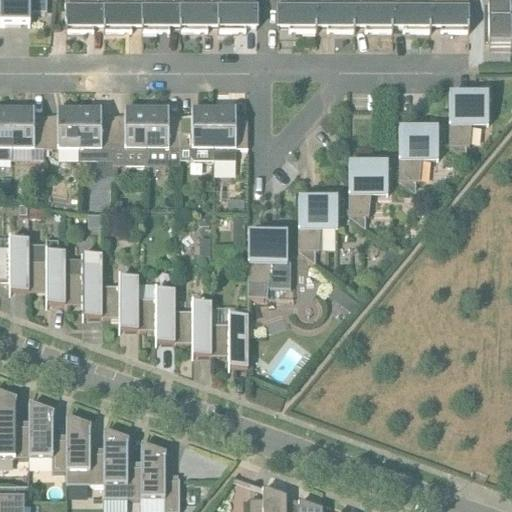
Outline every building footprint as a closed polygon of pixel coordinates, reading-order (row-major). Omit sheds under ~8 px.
[(29,24),(29,18),(46,18),(45,0),(0,0),(0,29),(21,30),(27,30),(29,30),(29,24)] [(93,32),(103,32),(103,0),(65,0),(65,37),(93,37),(93,32)] [(131,32),(141,32),(141,0),(103,0),(103,32),(103,37),(131,37),(131,32)] [(169,32),(179,32),(179,0),(141,0),(141,32),(141,37),(169,37),(169,32)] [(207,32),(217,32),(217,0),(179,0),(179,32),(179,37),(207,37),(207,32)] [(255,33),(256,33),(256,0),(217,0),(217,32),(217,37),(245,37),(245,32),(255,32),(255,33)] [(316,37),(316,32),(316,0),(277,0),(277,33),(278,33),(278,32),(288,32),(288,37),(316,37)] [(354,37),(354,32),(354,0),(316,0),(316,32),(326,32),(326,37),(354,37)] [(392,37),(392,32),(392,0),(354,0),(354,32),(364,32),(364,37),(392,37)] [(430,37),(430,32),(430,0),(392,0),(392,32),(402,32),(402,37),(430,37)] [(430,0),(430,32),(440,32),(440,37),(468,37),(468,3),(468,0),(430,0)] [(487,0),(488,54),(511,54),(510,0),(487,0)] [(471,130),(488,130),(488,100),(448,100),(449,153),(465,165),(466,165),(466,152),(469,152),(471,130)] [(11,154),(45,154),(46,122),(34,121),(34,114),(33,114),(33,115),(11,115),(11,154)] [(45,154),(79,154),(79,115),(58,115),(58,114),(57,114),(57,121),(46,122),(45,154)] [(79,166),(112,166),(113,122),(101,121),(101,114),(100,114),(100,115),(79,115),(79,154),(79,166)] [(146,171),(146,154),(146,115),(125,115),(125,114),(124,114),(124,121),(113,122),(112,166),(112,171),(146,171)] [(146,154),(179,154),(180,122),(168,121),(168,114),(167,114),(167,115),(146,115),(146,154)] [(179,154),(213,154),(213,115),(191,114),(191,121),(180,122),(179,154)] [(236,154),(247,154),(247,122),(235,120),(235,114),(234,114),(234,115),(213,115),(213,154),(214,166),(236,166),(236,154)] [(0,166),(11,166),(11,154),(11,115),(0,115),(0,166)] [(421,165),(437,165),(437,135),(398,135),(398,187),(415,200),(415,199),(415,187),(419,187),(421,165)] [(371,200),(387,200),(387,170),(348,169),(348,222),(365,235),(365,234),(365,222),(368,222),(371,200)] [(320,235),(337,235),(337,205),(298,205),(298,257),(314,270),(315,269),(315,257),(318,257),(320,235)] [(287,239),(248,239),(248,327),(249,327),(249,305),(265,305),(265,292),(268,292),(270,270),(287,270),(287,239)] [(28,298),(28,267),(28,245),(8,245),(8,254),(0,254),(0,285),(8,285),(8,299),(9,299),(10,298),(28,298)] [(64,311),(64,280),(64,258),(45,258),(45,267),(28,267),(28,298),(45,298),(45,312),(46,312),(46,311),(64,311)] [(101,324),(101,292),(101,271),(81,271),(81,280),(64,280),(64,311),(81,311),(81,325),(82,325),(83,324),(101,324)] [(137,336),(137,305),(137,283),(118,283),(118,292),(101,292),(101,324),(118,324),(118,338),(119,338),(119,336),(137,336)] [(326,298),(337,308),(345,299),(334,289),(326,298)] [(174,349),(174,318),(174,296),(154,296),(154,305),(137,305),(137,336),(154,336),(154,350),(155,350),(156,349),(174,349)] [(211,362),(211,331),(211,309),(191,309),(191,318),(174,318),(174,349),(191,349),(191,363),(192,363),(192,362),(211,362)] [(229,375),(247,375),(247,322),(227,322),(227,331),(211,331),(211,362),(227,362),(227,376),(228,376),(229,375)] [(0,463),(28,463),(28,432),(15,432),(15,408),(16,405),(0,398),(0,463)] [(65,477),(66,446),(52,446),(52,421),(54,418),(29,409),(28,413),(28,432),(28,463),(51,463),(51,477),(65,477)] [(103,491),(103,459),(90,459),(90,435),(91,432),(67,423),(66,426),(66,446),(65,477),(65,490),(103,491)] [(140,504),(140,473),(127,473),(127,449),(128,445),(104,437),(103,440),(103,459),(103,491),(103,504),(140,504)] [(140,454),(140,473),(140,504),(159,504),(159,511),(179,511),(179,485),(178,485),(178,487),(165,487),(165,462),(166,459),(141,450),(140,454)] [(28,507),(28,492),(0,492),(0,511),(21,511),(22,507),(28,507)] [(285,511),(285,503),(262,494),(262,505),(248,505),(248,511),(285,511)]
